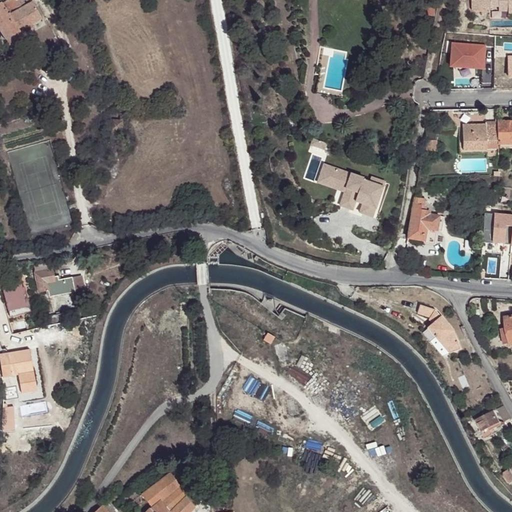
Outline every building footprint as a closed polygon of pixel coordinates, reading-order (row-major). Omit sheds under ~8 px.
[(31,0),(6,0),(0,3),(0,30),(8,45),(22,38),(19,32),(25,29),(28,33),(35,29),(32,24),(42,19),(35,5),(31,0)] [(511,0),(469,0),(470,11),(479,11),(479,8),(489,8),(489,4),(497,4),(497,7),(497,9),(507,9),(507,11),(507,14),(511,13),(511,0)] [(331,48),(324,46),(315,94),(322,95),(323,87),(329,56),(331,48)] [(322,95),(340,99),(342,91),(341,91),(323,87),(322,95)] [(121,134),(123,116),(120,116),(119,121),(110,120),(109,133),(121,134)] [(498,123),(498,142),(511,141),(511,120),(498,120),(498,123)] [(463,148),(487,147),(487,142),(486,124),(486,122),(463,123),(463,148)] [(487,142),(498,142),(498,123),(486,124),(487,142)] [(330,184),(335,168),(323,164),(317,183),(345,192),(346,189),(330,184)] [(363,177),(335,168),(330,184),(346,189),(345,192),(340,206),(352,210),(356,198),(363,200),(359,212),(372,217),(384,182),(371,177),(369,182),(362,180),(363,177)] [(414,197),(406,240),(423,243),(425,228),(428,214),(428,211),(420,209),(421,205),(418,205),(420,198),(414,197)] [(425,228),(436,230),(439,216),(428,214),(425,228)] [(439,216),(436,230),(441,231),(444,217),(439,216)] [(425,228),(423,243),(434,244),(436,230),(425,228)] [(54,282),(53,278),(52,270),(35,274),(40,293),(48,291),(46,284),(54,282)] [(75,292),(79,290),(85,289),(82,275),(77,276),(72,278),(75,292)] [(2,281),(7,302),(16,299),(16,295),(15,291),(23,289),(20,277),(2,281)] [(66,294),(75,292),(72,278),(58,280),(57,277),(53,278),(54,282),(46,284),(48,291),(49,295),(66,292),(66,294)] [(7,302),(9,314),(25,311),(25,313),(31,312),(27,294),(24,294),(16,295),(16,299),(7,302)] [(435,322),(432,324),(428,328),(449,354),(461,349),(454,331),(436,310),(421,305),(417,314),(428,319),(431,316),(435,322)] [(75,310),(61,313),(63,319),(76,317),(75,310)] [(49,317),(51,324),(63,319),(61,313),(50,317),(49,317)] [(504,345),(509,344),(509,338),(506,327),(501,327),(504,345)] [(31,329),(24,331),(25,338),(33,335),(31,329)] [(25,338),(24,331),(13,334),(14,340),(25,338)] [(272,337),(265,333),(261,340),(268,344),(272,337)] [(33,374),(30,353),(30,350),(0,354),(0,357),(3,378),(17,376),(18,383),(34,381),(33,374)] [(37,351),(30,353),(33,374),(40,373),(37,351)] [(34,381),(18,383),(20,393),(36,390),(34,381)] [(502,419),(508,416),(501,403),(495,407),(502,419)] [(475,420),(481,430),(487,427),(487,426),(498,420),(492,409),(478,418),(475,420)] [(487,427),(481,430),(485,437),(491,434),(487,426),(487,427)] [(167,511),(161,503),(180,487),(169,472),(141,494),(152,508),(149,509),(145,511),(167,511)] [(168,511),(187,496),(180,487),(161,503),(167,511),(168,511)] [(187,496),(168,511),(189,511),(200,502),(192,492),(187,496)] [(118,511),(109,500),(103,507),(107,511),(118,511)]
